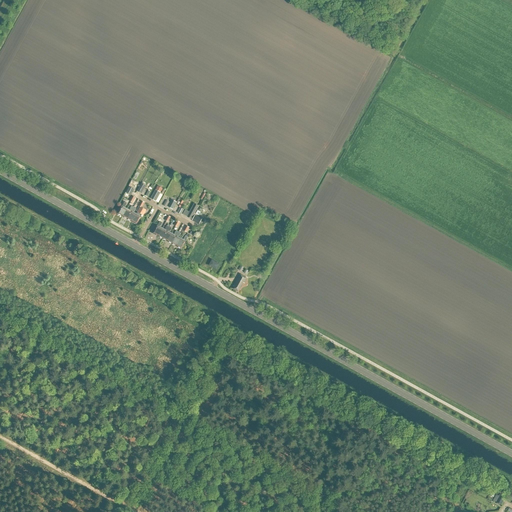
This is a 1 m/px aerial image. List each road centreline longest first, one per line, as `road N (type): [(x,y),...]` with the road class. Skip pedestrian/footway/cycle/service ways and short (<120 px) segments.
road 1 (primary): [(511,453),(0,170)]
road 2 (track): [(0,437),(134,511)]
